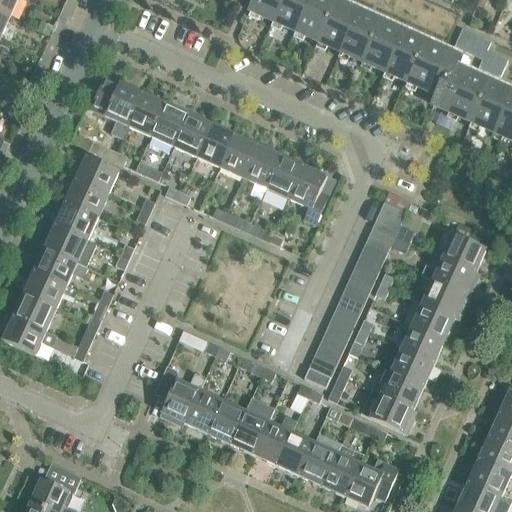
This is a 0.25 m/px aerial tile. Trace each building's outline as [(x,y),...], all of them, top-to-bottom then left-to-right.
[(0,0),(0,17),(9,21),(19,0),(17,0),(0,0)] [(511,92),(457,68),(462,59),(331,0),(257,0),(251,12),(434,96),(431,104),(511,141),(511,92)] [(0,41),(9,21),(0,17),(0,41)] [(52,28),(41,23),(37,32),(48,37),(52,28)] [(482,62),(487,53),(491,44),(462,31),(453,49),(482,62)] [(508,62),(487,53),(482,62),(478,70),(499,80),(508,62)] [(144,97),(105,80),(91,113),(116,125),(111,136),(114,137),(112,141),(122,145),(144,97)] [(144,97),(129,131),(152,141),(167,108),(144,97)] [(167,108),(152,141),(175,151),(190,118),(167,108)] [(198,162),(213,129),(190,118),(175,151),(198,162)] [(213,129),(198,162),(221,172),(236,139),(213,129)] [(236,139),(221,172),(244,182),(259,149),(236,139)] [(0,155),(4,158),(9,147),(0,142),(0,155)] [(113,165),(118,155),(93,144),(89,153),(113,165)] [(259,149),(244,182),(267,193),(282,160),(259,149)] [(127,160),(118,155),(113,165),(123,169),(127,160)] [(120,175),(87,160),(76,183),(109,199),(120,175)] [(282,160),(267,193),(290,203),(305,170),(282,160)] [(158,184),(162,175),(139,165),(135,174),(158,184)] [(315,228),(335,184),(305,170),(290,203),(308,211),(303,222),(315,228)] [(109,199),(76,183),(66,206),(99,221),(109,199)] [(169,189),(165,198),(178,205),(182,195),(169,189)] [(190,199),(182,195),(178,205),(186,208),(190,199)] [(140,213),(149,217),(155,205),(145,201),(140,213)] [(384,205),(379,216),(401,225),(406,215),(384,205)] [(55,229),(88,244),(99,221),(66,206),(55,229)] [(408,212),(415,215),(417,209),(410,206),(408,212)] [(224,225),(228,216),(216,210),(212,220),(224,225)] [(149,217),(140,213),(135,223),(145,227),(149,217)] [(237,220),(228,216),(224,225),(233,229),(237,220)] [(396,236),(401,225),(379,216),(374,226),(396,236)] [(392,244),(396,236),(374,226),(370,234),(392,244)] [(270,246),(278,228),(277,227),(272,236),(262,231),(258,241),(270,246)] [(453,237),(442,261),(480,278),(480,277),(476,275),(486,252),(472,246),(477,235),(462,228),(460,227),(455,238),(453,237)] [(288,232),(278,228),(270,246),(279,250),(283,241),(284,241),(288,232)] [(96,248),(88,244),(55,229),(45,252),(78,267),(78,266),(86,270),(96,248)] [(409,246),(414,235),(405,230),(400,241),(409,246)] [(387,256),(392,244),(370,234),(365,247),(387,256)] [(409,246),(400,241),(395,252),(405,256),(409,246)] [(119,259),(129,263),(134,251),(124,247),(119,259)] [(382,267),(387,256),(365,247),(360,257),(382,267)] [(67,290),(68,289),(73,277),(82,282),(87,271),(86,270),(78,266),(78,267),(45,252),(34,275),(67,290)] [(360,257),(355,267),(377,277),(382,267),(360,257)] [(129,263),(119,259),(115,269),(124,273),(129,263)] [(420,278),(432,284),(469,301),(480,278),(442,261),(437,272),(425,268),(420,278)] [(373,287),(377,277),(355,267),(351,278),(373,287)] [(77,294),(68,289),(67,290),(34,275),(24,298),(57,313),(64,297),(74,301),(77,294)] [(379,287),(388,292),(393,281),(384,276),(379,287)] [(368,298),(373,287),(351,278),(346,288),(368,298)] [(432,284),(421,307),(455,322),(455,321),(459,323),(469,301),(432,284)] [(388,292),(379,287),(374,298),(384,302),(388,292)] [(363,308),(368,298),(346,288),(341,298),(363,308)] [(99,304),(108,308),(113,297),(104,293),(99,304)] [(24,298),(13,321),(46,336),(57,313),(24,298)] [(359,318),(363,308),(341,298),(337,308),(359,318)] [(88,327),(97,331),(108,308),(99,304),(88,327)] [(444,345),(455,322),(421,307),(416,318),(408,314),(403,325),(411,329),(411,330),(444,345)] [(354,328),(359,318),(337,308),(332,319),(354,328)] [(332,319),(327,329),(349,339),(354,328),(332,319)] [(46,336),(13,321),(2,344),(36,359),(42,344),(52,348),(56,340),(46,336)] [(368,338),(373,326),(363,322),(358,333),(368,338)] [(78,350),(87,354),(97,331),(88,327),(78,350)] [(345,349),(349,339),(327,329),(323,339),(345,349)] [(434,368),(444,345),(411,330),(401,353),(434,368)] [(368,338),(358,333),(348,356),(357,360),(368,338)] [(340,359),(345,349),(323,339),(318,349),(340,359)] [(204,354),(217,360),(221,351),(208,345),(204,354)] [(318,349),(313,360),(335,369),(340,359),(318,349)] [(74,358),(73,361),(82,365),(83,364),(87,354),(78,350),(74,358)] [(221,351),(217,360),(226,364),(230,355),(221,351)] [(434,368),(401,353),(390,376),(423,391),(434,368)] [(330,380),(335,369),(313,360),(308,371),(330,380)] [(249,375),(262,381),(266,371),(254,366),(249,375)] [(347,384),(352,372),(343,368),(337,379),(347,384)] [(186,428),(201,395),(207,382),(196,377),(190,390),(178,384),(179,381),(177,375),(168,371),(155,398),(168,404),(162,417),(186,428)] [(266,371),(262,381),(271,385),(275,375),(266,371)] [(325,391),(330,380),(308,371),(304,381),(325,391)] [(423,391),(390,376),(384,373),(380,383),(376,381),(370,394),(413,414),(423,391)] [(337,379),(333,390),(342,394),(347,384),(337,379)] [(297,396),(308,401),(312,392),(301,387),(297,396)] [(308,401),(318,406),(322,397),(312,392),(308,401)] [(511,394),(508,392),(497,416),(511,422),(511,394)] [(359,418),(369,422),(402,437),(413,414),(370,394),(359,418)] [(223,405),(201,395),(186,428),(208,438),(223,405)] [(208,438),(231,448),(246,415),(223,405),(208,438)] [(336,424),(340,415),(330,410),(325,419),(336,424)] [(231,448),(254,459),(269,426),(246,415),(231,448)] [(511,422),(497,416),(487,439),(511,450),(511,422)] [(280,431),(269,426),(254,459),(277,469),(292,436),(291,436),(296,424),(285,419),(280,431)] [(361,435),(372,440),(376,431),(353,420),(347,433),(361,435)] [(387,436),(376,431),(372,440),(382,445),(387,436)] [(315,446),(292,436),(277,469),(299,480),(315,446)] [(511,471),(511,450),(487,439),(477,462),(510,477),(511,471)] [(315,446),(299,480),(322,490),(337,457),(315,446)] [(322,490),(345,500),(360,467),(337,457),(322,490)] [(477,462),(467,485),(499,499),(510,477),(477,462)] [(360,467),(345,500),(368,511),(374,499),(385,504),(400,470),(385,463),(379,476),(360,467)] [(40,482),(29,506),(43,511),(69,511),(67,511),(73,497),(40,482)] [(493,511),(499,499),(467,485),(456,507),(466,511),(493,511)]
